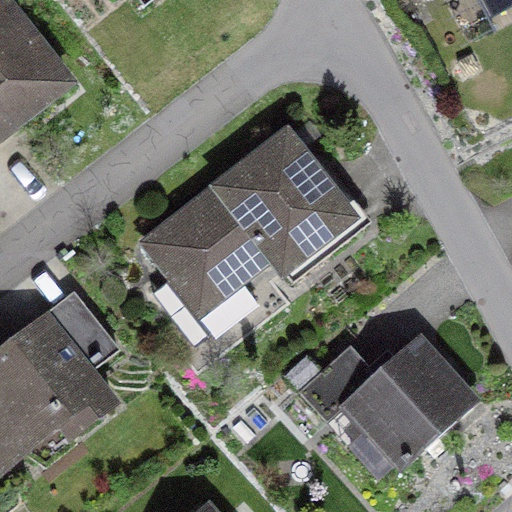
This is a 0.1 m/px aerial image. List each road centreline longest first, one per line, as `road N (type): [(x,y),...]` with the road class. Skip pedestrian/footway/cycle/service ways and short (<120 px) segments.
road 1 (residential): [(0,277),(348,6)]
road 2 (residential): [(511,314),(348,6)]
